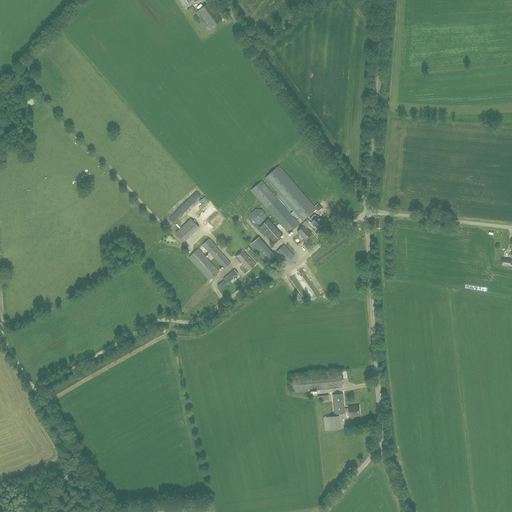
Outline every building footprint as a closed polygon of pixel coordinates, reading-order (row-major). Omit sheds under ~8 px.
[(208,30),(222,21),(209,3),(196,12),(200,18),(198,20),(200,23),(202,22),(208,30)] [(303,221),(317,209),(279,166),(265,178),(303,221)] [(289,233),(299,224),(262,180),(251,190),(289,233)] [(199,205),(192,211),(196,215),(203,208),(199,205)] [(217,212),(213,208),(202,217),(206,222),(217,212)] [(258,223),(265,217),(259,210),(252,216),(258,223)] [(321,220),(317,216),(311,222),(313,225),(314,224),(318,229),(324,223),(323,222),(324,221),(322,219),(321,219),(321,220)] [(218,217),(210,225),(214,228),(222,221),(218,217)] [(259,228),(272,243),(281,235),(268,220),(259,228)] [(185,225),(176,233),(184,242),(193,234),(185,225)] [(306,240),(312,234),(304,226),(297,231),(306,240)] [(267,262),(274,255),(259,237),(251,244),(267,262)] [(273,243),(276,246),(282,240),(280,237),(273,243)] [(225,269),(231,263),(216,247),(217,246),(210,238),(202,245),(225,269)] [(284,245),(276,252),(284,260),(289,256),(292,259),(294,256),(284,245)] [(209,281),(220,272),(198,248),(188,258),(209,281)] [(248,272),(256,264),(243,250),(235,257),(248,272)] [(227,283),(239,274),(235,269),(223,279),(227,283)] [(221,289),(227,284),(224,280),(218,285),(221,289)] [(344,409),(343,393),(333,394),(334,414),(345,413),(349,413),(349,417),(360,416),(359,406),(348,407),(349,408),(344,409)] [(325,431),(341,430),(339,415),(323,417),(325,431)]
